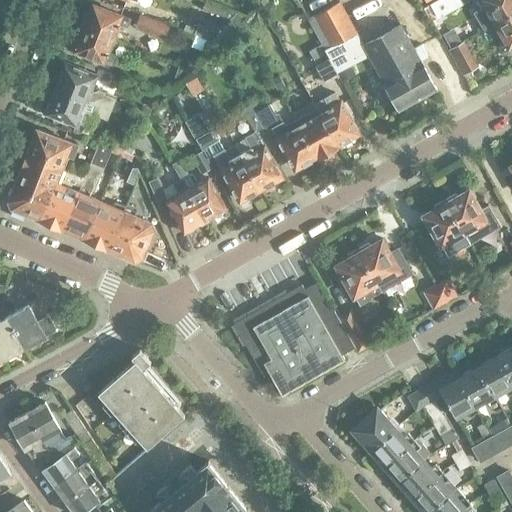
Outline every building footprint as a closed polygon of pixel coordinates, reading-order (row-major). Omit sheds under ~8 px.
[(462,2),(465,0),(437,0),(430,4),(430,5),(428,6),(435,19),(437,17),(438,18),(463,3),(462,2)] [(485,7),(494,23),(511,12),(511,0),(477,0),(483,9),(485,7)] [(236,13),(225,8),(205,1),(202,8),(222,16),(222,18),(228,20),(223,25),(201,17),(196,28),(182,22),(179,28),(194,34),(220,43),(238,26),(246,17),(236,12),(236,13)] [(327,53),(333,50),(360,35),(358,31),(356,32),(339,1),(316,13),(308,17),(325,48),(324,48),(327,53)] [(82,14),(79,23),(115,38),(120,24),(128,27),(132,18),(92,2),(88,10),(86,9),(85,13),(82,14)] [(511,12),(494,23),(502,37),(499,39),(506,50),(511,46),(511,12)] [(170,25),(142,14),(140,13),(135,27),(165,39),(170,25)] [(115,38),(79,23),(75,31),(77,34),(75,38),(77,39),(73,49),(113,64),(116,55),(109,52),(115,38)] [(413,48),(400,25),(365,44),(360,35),(333,50),(327,53),(329,57),(337,72),(369,55),(384,82),(421,62),(420,60),(427,57),(420,44),(413,48)] [(478,67),(463,41),(449,48),(464,74),(478,67)] [(329,57),(315,65),(325,83),(339,75),(337,72),(329,57)] [(422,61),(421,62),(384,82),(398,108),(436,88),(422,61)] [(101,102),(114,107),(118,98),(106,93),(106,91),(100,89),(96,90),(91,88),(96,75),(66,63),(56,87),(100,104),(101,102)] [(182,82),(193,71),(180,66),(174,79),(182,82)] [(278,89),(285,85),(279,74),(272,78),(278,89)] [(114,108),(114,107),(101,102),(100,104),(56,87),(46,112),(77,124),(74,131),(98,140),(100,141),(101,138),(95,136),(96,134),(90,131),(96,114),(108,119),(113,108),(114,108)] [(334,92),(315,103),(314,104),(337,144),(358,132),(334,92)] [(338,146),(337,144),(314,104),(315,103),(313,101),(292,113),(296,120),(295,120),(298,124),(316,157),(317,158),(338,146)] [(264,127),(256,111),(251,103),(242,108),(255,131),(256,131),(263,127),(264,127)] [(277,115),(270,103),(256,111),(264,127),(273,128),(296,168),(316,157),(298,124),(288,129),(283,120),(281,121),(277,115)] [(151,108),(144,105),(141,111),(149,115),(151,108)] [(245,158),(240,151),(231,156),(226,148),(224,148),(219,139),(218,140),(211,129),(201,112),(185,121),(195,138),(196,138),(203,149),(204,149),(205,151),(211,148),(214,154),(240,201),(262,189),(245,158)] [(152,128),(157,125),(153,116),(147,120),(152,128)] [(30,147),(28,151),(62,164),(67,154),(73,157),(79,144),(38,127),(33,140),(30,141),(28,146),(30,147)] [(282,177),(256,131),(255,131),(246,136),(247,138),(236,144),(240,151),(245,158),(262,189),(282,177)] [(123,150),(124,150),(127,143),(129,139),(118,134),(114,146),(123,150)] [(121,156),(123,150),(114,146),(100,141),(98,140),(89,161),(91,161),(90,163),(89,162),(83,175),(61,227),(85,237),(101,199),(90,195),(91,191),(95,193),(105,167),(111,152),(121,156)] [(127,143),(124,150),(132,153),(134,149),(127,143)] [(214,167),(205,151),(204,149),(203,149),(192,156),(202,173),(214,167)] [(62,164),(28,151),(21,169),(19,170),(17,174),(18,177),(51,190),(56,179),(61,166),(62,164)] [(182,179),(205,220),(226,208),(208,176),(198,182),(192,173),(189,174),(180,159),(172,163),(181,179),(182,179)] [(61,229),(61,227),(83,175),(61,166),(56,179),(51,190),(18,177),(10,196),(14,206),(40,217),(39,219),(61,229)] [(135,182),(139,172),(138,167),(133,166),(127,181),(132,183),(135,182)] [(149,181),(161,207),(168,203),(166,200),(168,198),(159,177),(149,181)] [(185,232),(205,220),(182,179),(181,179),(173,184),(179,193),(168,198),(166,200),(168,203),(185,232)] [(470,188),(448,201),(471,242),(502,225),(490,203),(481,208),(470,188)] [(101,199),(85,237),(84,239),(106,248),(107,247),(126,203),(115,199),(113,204),(101,199)] [(449,256),(459,251),(456,246),(469,239),(448,201),(425,213),(449,256)] [(126,203),(107,247),(133,258),(141,255),(153,227),(151,221),(134,214),(136,208),(126,203)] [(383,238),(361,250),(377,279),(390,272),(392,276),(402,271),(383,238)] [(359,306),(371,299),(370,298),(380,293),(374,281),(377,279),(361,250),(338,263),(356,296),(354,297),(359,306)] [(436,283),(446,300),(457,294),(448,277),(436,283)] [(356,346),(338,316),(317,280),(306,287),(303,282),(234,320),(258,363),(264,360),(282,392),(345,356),(343,353),(356,346)] [(434,307),(446,300),(436,283),(424,290),(434,307)] [(5,315),(23,347),(56,329),(39,297),(5,315)] [(338,316),(356,346),(359,351),(370,344),(360,326),(350,309),(338,316)] [(23,347),(5,315),(0,317),(0,352),(3,357),(23,347)] [(511,345),(497,354),(511,381),(511,345)] [(140,349),(132,356),(135,359),(99,392),(148,447),(185,414),(144,368),(151,361),(140,349)] [(511,381),(497,354),(478,365),(494,395),(505,389),(508,394),(511,391),(511,381)] [(494,395),(478,365),(458,376),(475,406),(486,399),(489,405),(497,400),(494,395)] [(435,378),(444,393),(456,416),(467,410),(470,415),(478,411),(475,406),(458,376),(454,378),(446,372),(435,378)] [(415,409),(424,404),(435,398),(444,393),(435,378),(407,394),(415,409)] [(435,398),(424,404),(435,425),(446,419),(435,398)] [(28,409),(54,455),(78,440),(74,433),(66,438),(45,400),(28,409)] [(370,449),(396,426),(377,405),(355,425),(369,441),(366,444),(370,449)] [(54,455),(28,409),(10,419),(25,447),(39,465),(54,455)] [(68,421),(77,415),(72,409),(64,414),(68,421)] [(77,415),(68,421),(73,428),(81,422),(77,415)] [(446,419),(435,425),(440,432),(450,427),(446,419)] [(489,432),(491,435),(510,425),(507,419),(488,429),(489,432)] [(77,434),(86,429),(81,422),(73,428),(77,434)] [(484,422),(476,426),(482,436),(489,432),(488,429),(484,422)] [(511,429),(510,425),(491,435),(499,449),(511,442),(511,429)] [(402,434),(396,426),(370,449),(383,464),(414,438),(407,430),(402,434)] [(86,429),(77,434),(82,441),(90,435),(86,429)] [(90,435),(82,441),(86,448),(94,442),(90,435)] [(499,449),(491,435),(473,446),(481,460),(499,449)] [(397,480),(423,457),(430,451),(416,436),(414,438),(383,464),(397,480)] [(455,461),(458,459),(466,455),(456,437),(452,440),(458,450),(451,454),(455,461)] [(91,454),(99,448),(94,442),(86,448),(91,454)] [(71,460),(77,456),(80,453),(75,446),(44,468),(55,484),(77,468),(71,460)] [(95,461),(103,455),(99,448),(91,454),(95,461)] [(103,455),(95,461),(99,467),(108,461),(103,455)] [(460,469),(463,467),(470,463),(466,455),(458,459),(455,461),(460,469)] [(0,477),(9,473),(3,461),(0,456),(0,477)] [(431,466),(423,457),(397,480),(412,496),(442,470),(435,462),(431,466)] [(153,511),(250,511),(207,459),(195,469),(191,464),(181,471),(179,469),(165,480),(167,483),(157,491),(162,496),(149,508),(153,511)] [(104,474),(112,468),(108,461),(99,467),(104,474)] [(66,499),(96,477),(86,462),(77,468),(55,484),(66,499)] [(112,468),(104,474),(109,481),(117,474),(112,468)] [(448,477),(442,470),(412,496),(426,511),(451,489),(444,481),(448,477)] [(510,497),(511,495),(511,475),(509,470),(498,476),(510,497)] [(75,511),(82,511),(108,494),(96,477),(66,499),(75,511)] [(488,490),(498,485),(494,478),(484,484),(488,490)] [(498,485),(488,490),(492,499),(503,493),(498,485)] [(451,489),(426,511),(425,511),(457,511),(470,501),(464,494),(459,498),(451,489)] [(0,511),(33,511),(24,500),(5,511),(0,511),(0,506),(11,499),(6,491),(0,495),(0,511)] [(128,511),(116,494),(90,511),(128,511)] [(470,501),(457,511),(471,511),(476,508),(470,501)]
